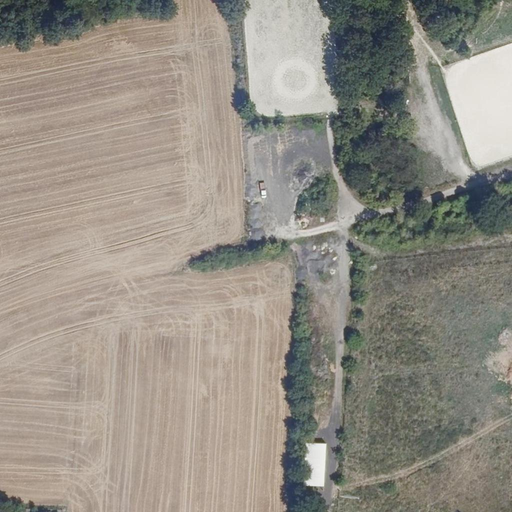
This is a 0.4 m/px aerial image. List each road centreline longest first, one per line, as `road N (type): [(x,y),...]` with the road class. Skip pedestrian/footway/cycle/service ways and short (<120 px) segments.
road 1 (track): [(345,221),(326,498)]
road 2 (track): [(257,244),(511,177)]
road 3 (track): [(470,184),(432,114),(396,0)]
